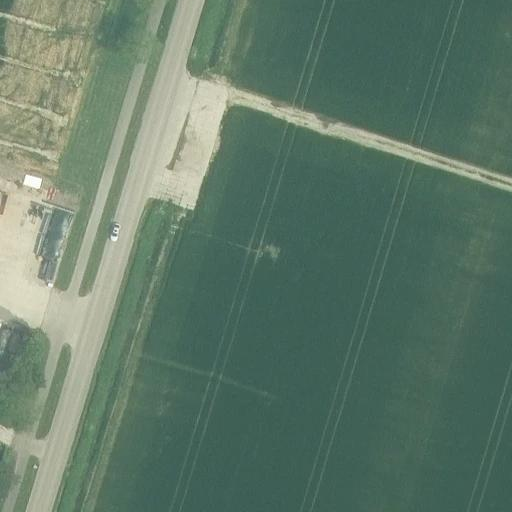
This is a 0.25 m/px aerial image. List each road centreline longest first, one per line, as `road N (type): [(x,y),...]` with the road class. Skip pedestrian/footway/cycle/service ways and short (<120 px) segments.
road 1 (secondary): [(37,511),(190,0)]
road 2 (track): [(167,76),(511,186)]
